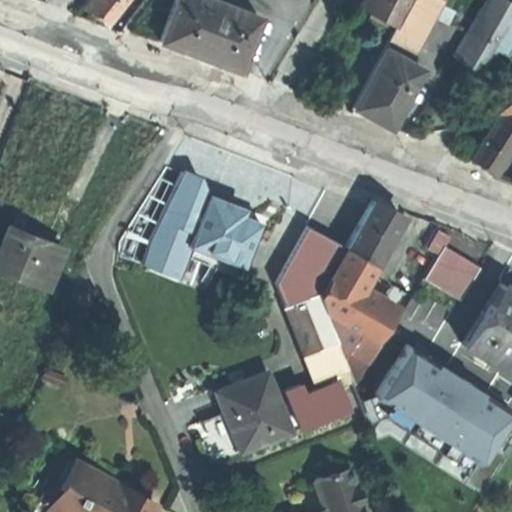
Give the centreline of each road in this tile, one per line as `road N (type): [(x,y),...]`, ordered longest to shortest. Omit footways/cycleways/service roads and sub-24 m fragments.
road 1 (residential): [(195,511),(104,268),(111,232),(197,98)]
road 2 (secondary): [(197,98),(511,216)]
road 3 (secondary): [(0,22),(197,98)]
